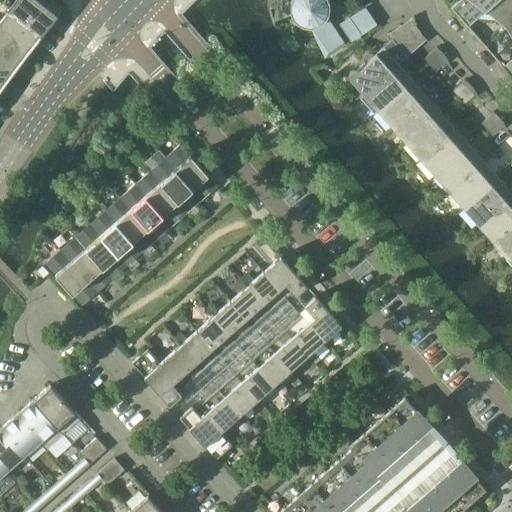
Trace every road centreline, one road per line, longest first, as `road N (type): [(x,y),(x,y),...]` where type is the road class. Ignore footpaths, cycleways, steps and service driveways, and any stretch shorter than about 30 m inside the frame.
road 1 (tertiary): [(125,28),(511,477)]
road 2 (tertiary): [(511,408),(150,2)]
road 3 (residential): [(238,511),(61,313),(40,315),(37,344),(186,511)]
road 4 (residential): [(511,110),(419,0)]
road 5 (tertiary): [(0,175),(70,73)]
